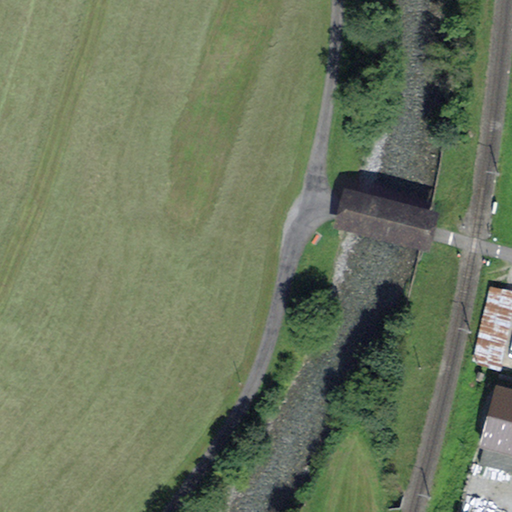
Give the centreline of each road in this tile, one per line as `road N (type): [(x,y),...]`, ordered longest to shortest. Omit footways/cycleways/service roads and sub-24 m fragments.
road 1 (track): [(162,511),(249,388),(309,207)]
road 2 (track): [(309,207),(337,0)]
